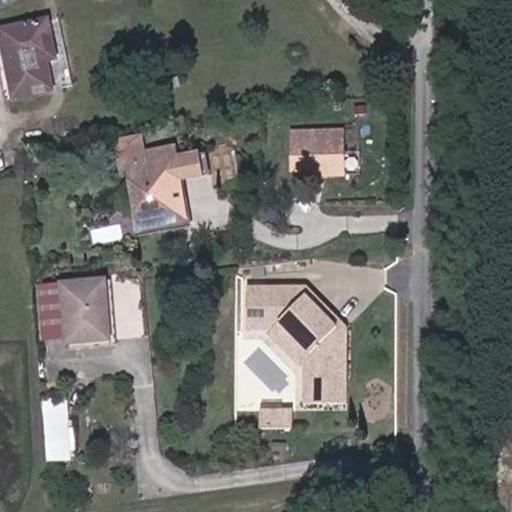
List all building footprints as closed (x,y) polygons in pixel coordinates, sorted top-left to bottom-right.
[(0,59),(7,103),(48,95),(43,64),(40,51),(53,49),(49,24),(0,35),(0,59)] [(53,49),(40,51),(43,64),(55,62),(53,49)] [(350,174),(349,134),(295,133),(295,174),(350,174)] [(147,176),(129,181),(130,186),(138,221),(146,226),(150,241),(171,236),(180,234),(177,219),(186,217),(174,160),(144,167),(147,176)] [(138,221),(130,186),(124,188),(117,201),(122,224),(133,230),(138,250),(173,242),(171,236),(150,241),(146,226),(138,221)] [(238,293),(239,325),(280,325),(309,357),(309,408),(344,409),(345,391),(337,391),(338,333),(297,288),(238,293)] [(338,333),(337,391),(345,391),(348,335),(309,288),(297,288),(338,333)] [(87,307),(45,312),(51,377),(95,372),(87,307)] [(35,378),(51,377),(45,312),(29,314),(35,378)] [(302,407),(309,408),(309,357),(280,325),(239,325),(240,331),(273,331),(269,335),(299,369),(303,367),(302,407)] [(50,404),(49,459),(76,459),(76,404),(50,404)] [(288,432),(289,413),(256,412),(256,431),(288,432)]
